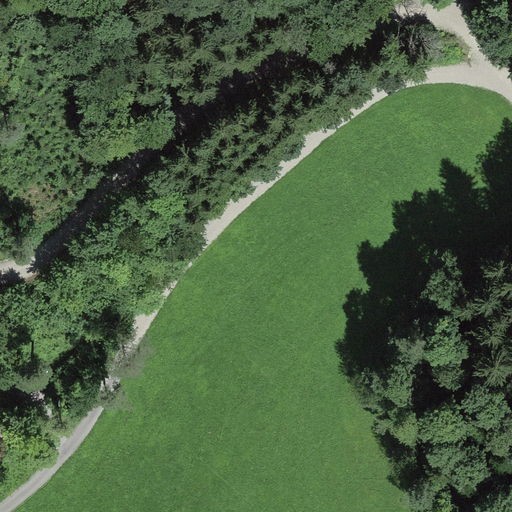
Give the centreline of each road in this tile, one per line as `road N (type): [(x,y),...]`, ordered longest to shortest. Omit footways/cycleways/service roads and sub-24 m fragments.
road 1 (track): [(0,511),(65,457),(167,286),(223,221),(351,108),(421,76),(511,76)]
road 2 (track): [(511,72),(470,30),(430,13),(373,19),(120,177),(65,231),(0,277)]
